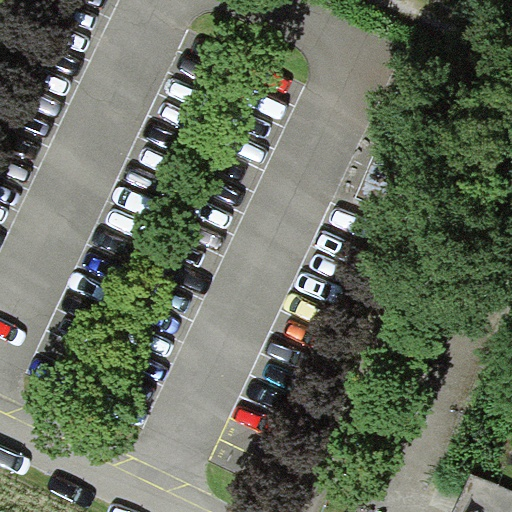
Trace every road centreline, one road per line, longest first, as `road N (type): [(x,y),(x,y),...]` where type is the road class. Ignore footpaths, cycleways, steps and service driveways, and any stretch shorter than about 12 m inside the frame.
road 1 (unknown): [(182,0),(0,366)]
road 2 (residential): [(0,422),(183,511)]
